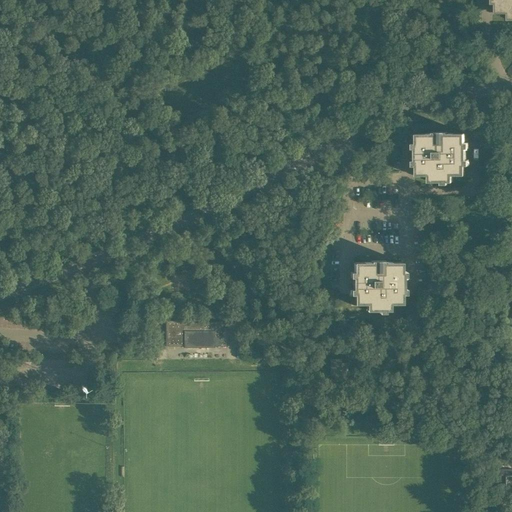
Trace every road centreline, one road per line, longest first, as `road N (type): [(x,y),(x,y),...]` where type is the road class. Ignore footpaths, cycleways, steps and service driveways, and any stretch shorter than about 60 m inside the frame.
road 1 (unclassified): [(341,141),(189,218),(0,294)]
road 2 (unclassified): [(511,89),(418,103),(341,141)]
road 3 (residential): [(348,216),(348,258),(408,256),(408,215)]
